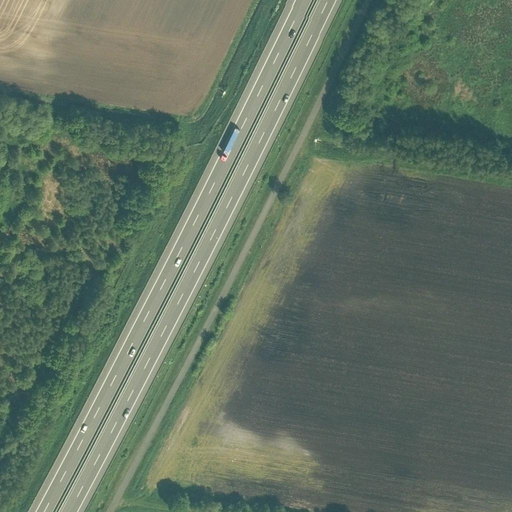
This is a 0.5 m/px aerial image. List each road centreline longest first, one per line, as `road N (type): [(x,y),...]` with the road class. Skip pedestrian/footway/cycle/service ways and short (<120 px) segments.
road 1 (unclassified): [(366,0),(105,511)]
road 2 (motorway): [(302,0),(41,511)]
road 3 (motorway): [(66,511),(326,0)]
